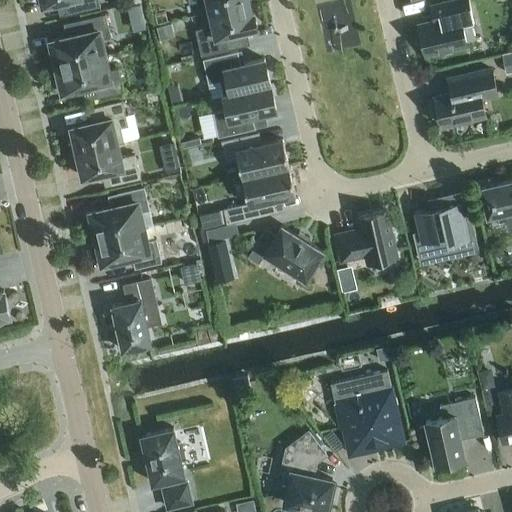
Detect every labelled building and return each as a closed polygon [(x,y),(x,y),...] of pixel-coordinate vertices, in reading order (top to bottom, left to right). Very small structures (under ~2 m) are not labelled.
[(100,6),(98,0),(36,0),(38,3),(42,2),(42,6),(61,1),(64,14),(100,6)] [(199,0),(202,14),(249,3),(247,0),(188,0),(189,3),(199,0)] [(434,21),(418,24),(425,55),(467,46),(461,23),(474,21),(472,12),(468,0),(452,0),(440,3),(431,5),(434,21)] [(249,3),(202,14),(205,27),(195,29),(201,55),(228,49),(225,35),(257,27),(253,12),(251,13),(249,3)] [(142,12),(140,4),(127,7),(129,15),(142,12)] [(105,55),(101,39),(111,37),(105,14),(79,20),(82,34),(51,41),(54,54),(49,55),(52,67),(105,55)] [(220,81),(223,95),(270,84),(264,59),(243,63),(243,64),(239,62),(237,52),(238,52),(237,51),(202,59),(208,83),(220,81)] [(511,72),(511,52),(502,54),(507,74),(511,72)] [(108,70),(105,55),(52,67),(55,79),(59,79),(62,91),(94,84),(97,98),(123,92),(118,68),(108,70)] [(435,97),(441,125),(485,115),(481,98),(497,94),(491,69),(448,79),(452,93),(435,97)] [(270,84),(223,95),(226,109),(212,112),(218,137),(255,128),(255,127),(254,127),(252,117),(255,114),(276,109),(270,84)] [(71,148),(72,153),(117,142),(117,143),(124,142),(120,127),(128,125),(122,100),(94,107),(98,120),(70,127),(73,139),(70,140),(70,144),(71,148)] [(289,166),(283,139),(261,144),(250,146),(247,135),(221,141),(226,162),(238,160),(241,174),(242,177),(289,166)] [(183,148),(198,144),(197,140),(182,144),(183,148)] [(117,142),(72,153),(73,158),(74,161),(76,165),(79,164),(82,177),(109,171),(112,185),(140,178),(135,154),(121,157),(117,143),(117,142)] [(179,166),(173,142),(167,144),(171,161),(163,163),(164,170),(179,166)] [(289,166),(242,177),(248,203),(223,208),(226,223),(277,212),(274,198),(295,193),(289,166)] [(481,187),(481,189),(482,189),(488,215),(511,209),(511,180),(483,187),(481,187)] [(93,225),(96,238),(143,227),(140,212),(149,210),(144,187),(117,193),(120,205),(85,213),(88,226),(93,225)] [(414,233),(419,257),(442,252),(441,250),(450,248),(452,256),(471,252),(465,225),(472,223),(464,191),(438,197),(441,207),(416,213),(420,231),(414,233)] [(393,244),(396,240),(394,231),(390,229),(385,209),(357,216),(360,229),(336,235),(342,260),(366,254),(368,263),(396,256),(393,244)] [(265,253),(306,278),(323,251),(282,225),(271,242),(261,235),(248,256),(259,263),(265,253)] [(143,227),(96,238),(99,250),(94,251),(97,264),(132,256),(135,269),(161,262),(156,239),(146,241),(143,227)] [(225,240),(208,244),(217,282),(234,278),(225,240)] [(340,266),(346,288),(360,284),(354,262),(340,266)] [(181,267),(184,283),(200,279),(196,263),(181,267)] [(127,301),(112,305),(122,350),(151,343),(143,310),(157,307),(151,278),(123,285),(127,301)] [(0,317),(9,316),(3,291),(0,291),(0,317)] [(388,345),(377,348),(379,361),(391,358),(388,345)] [(343,426),(350,454),(404,441),(387,369),(330,383),(340,427),(343,426)] [(492,373),(486,370),(479,371),(483,388),(495,386),(492,373)] [(247,376),(232,379),(235,394),(251,390),(247,376)] [(505,414),(497,416),(503,442),(511,439),(511,389),(500,392),(505,414)] [(425,421),(426,425),(419,427),(422,442),(430,440),(435,464),(439,463),(440,468),(455,464),(454,459),(465,457),(458,430),(482,424),(475,396),(439,405),(442,417),(425,421)] [(184,475),(180,459),(184,458),(181,443),(177,444),(173,428),(141,435),(152,483),(165,479),(167,487),(163,488),(168,507),(191,502),(186,482),(179,484),(177,477),(184,475)] [(290,444),(285,469),(281,468),(277,485),(287,487),(284,503),(325,511),(326,508),(330,509),(336,484),(331,483),(332,479),(311,474),(314,463),(326,454),(308,431),(290,444)] [(242,511),(259,508),(256,496),(239,500),(242,511)]
